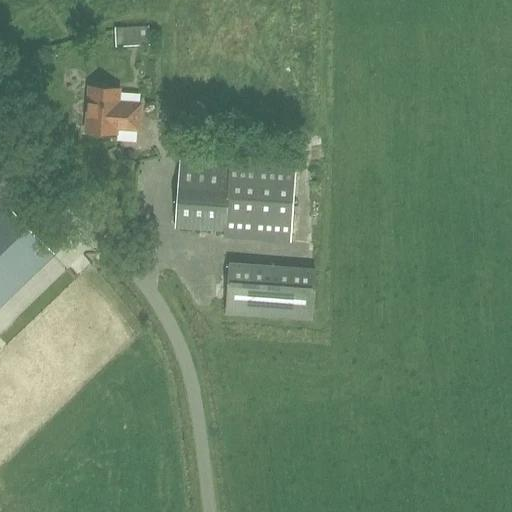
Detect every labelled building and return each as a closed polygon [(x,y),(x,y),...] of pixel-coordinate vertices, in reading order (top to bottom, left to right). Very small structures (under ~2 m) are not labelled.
[(149,45),(149,26),(139,26),(115,27),(115,45),(149,45)] [(87,89),(85,134),(115,135),(115,130),(137,131),(139,106),(117,104),(118,91),(106,90),(103,87),(95,86),(91,89),(87,89)] [(290,241),(296,162),(228,157),(228,162),(179,159),(175,229),(224,232),(223,237),(290,241)] [(0,304),(52,254),(11,211),(0,221),(0,304)] [(315,271),(229,265),(226,313),(312,318),(315,271)]
